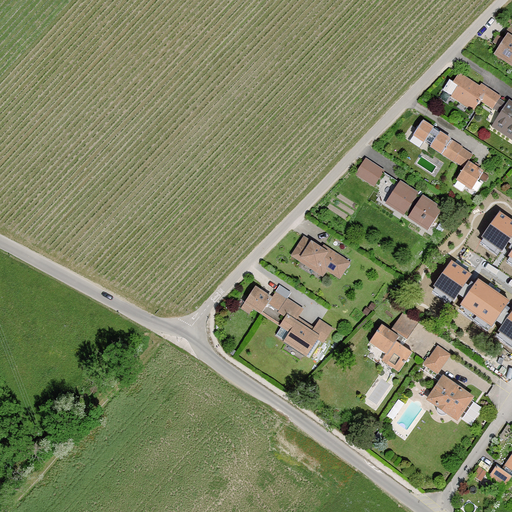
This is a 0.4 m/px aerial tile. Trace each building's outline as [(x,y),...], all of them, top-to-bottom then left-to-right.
[(511,24),(506,32),(508,33),(504,39),(499,35),(494,42),(500,47),(496,53),(511,64),(511,24)] [(511,137),(511,102),(509,101),(507,104),(500,99),(501,97),(482,84),(480,87),(460,74),(455,81),(460,84),(452,96),(475,110),(482,99),(502,112),(493,126),(511,137)] [(451,140),(423,121),(414,134),(442,153),(453,160),(454,159),(466,167),(458,180),(473,189),(484,172),(468,162),(472,156),(461,148),(462,147),(451,140)] [(375,186),(384,172),(365,159),(356,173),(375,186)] [(417,193),(400,182),(387,202),(404,213),(417,193)] [(440,208),(423,196),(409,216),(427,228),(440,208)] [(511,220),(500,213),(484,237),(501,249),(507,240),(511,233),(511,220)] [(323,248),(304,236),(292,255),(323,274),(327,268),(340,277),(349,262),(324,246),(323,248)] [(453,262),(436,286),(454,298),(458,293),(464,283),(470,274),(453,262)] [(508,301),(479,280),(476,285),(466,299),(463,304),(492,324),(495,319),(505,305),(508,301)] [(458,293),(466,299),(476,285),(472,282),(469,286),(464,283),(458,293)] [(323,342),(332,328),(320,320),(313,331),(296,320),(302,309),(276,292),(272,297),(255,286),(245,302),(263,313),(282,325),(276,334),(306,354),(316,337),(323,342)] [(504,325),(511,315),(507,312),(510,308),(505,305),(495,319),(504,325)] [(406,338),(417,321),(404,312),(393,329),(406,338)] [(511,314),(511,315),(504,325),(500,331),(511,339),(511,314)] [(399,337),(381,326),(370,342),(387,353),(383,360),(400,371),(412,353),(395,342),(399,337)] [(437,373),(449,355),(437,347),(427,362),(425,365),(437,373)] [(464,391),(443,377),(427,399),(457,420),(472,397),(464,391)] [(472,423),(484,406),(474,400),(463,416),(472,423)] [(505,488),(511,476),(496,466),(489,477),(505,488)] [(481,481),(487,472),(480,467),(474,476),(481,481)]
